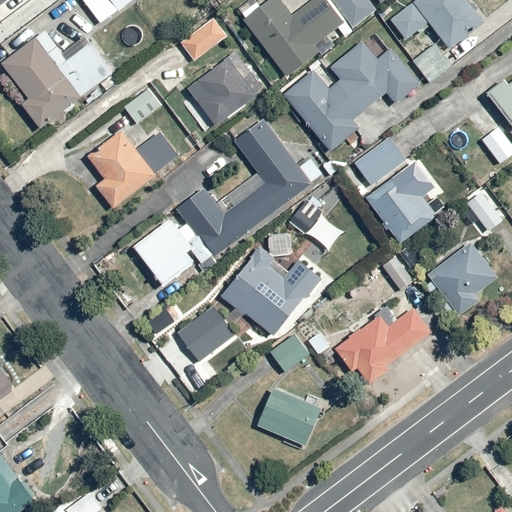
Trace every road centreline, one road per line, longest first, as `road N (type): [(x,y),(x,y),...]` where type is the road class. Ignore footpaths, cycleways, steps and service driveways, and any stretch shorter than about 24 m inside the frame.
road 1 (residential): [(0,232),(216,511)]
road 2 (residential): [(327,511),(511,370)]
